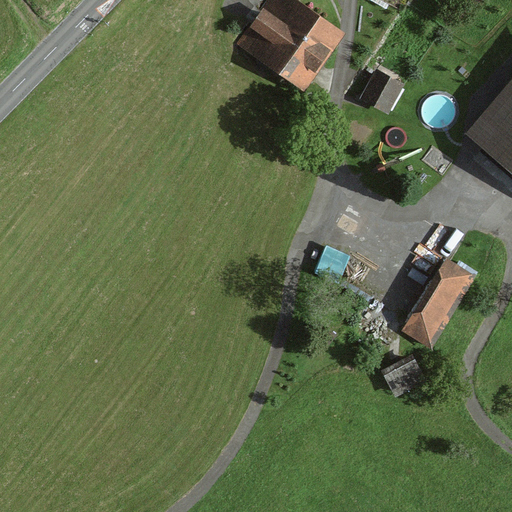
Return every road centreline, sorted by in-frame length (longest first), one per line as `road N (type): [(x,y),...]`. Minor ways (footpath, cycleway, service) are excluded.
road 1 (track): [(175,511),(217,471),(250,420),(334,163)]
road 2 (track): [(511,236),(477,211),(382,209),(345,182),(333,139),(358,0)]
road 3 (track): [(511,445),(471,403),(466,370),(511,274)]
road 4 (secondary): [(0,105),(103,0)]
